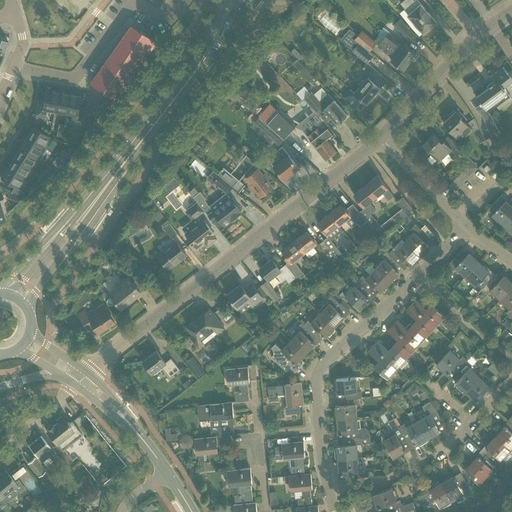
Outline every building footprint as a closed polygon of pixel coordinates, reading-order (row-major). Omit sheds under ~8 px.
[(436,22),(417,0),(414,0),(404,9),(413,20),(414,22),(415,24),(417,26),(419,27),(424,32),(423,32),(423,33),(436,22)] [(393,24),(407,39),(414,33),(400,18),(393,24)] [(93,83),(118,100),(156,41),(131,25),(93,83)] [(348,44),(356,33),(349,28),(341,39),(348,44)] [(383,29),(379,35),(387,45),(410,61),(412,59),(414,60),(418,55),(416,54),(416,53),(403,43),(402,44),(383,29)] [(354,39),(359,43),(369,51),(376,43),(361,31),(354,39)] [(387,45),(379,35),(374,41),(379,45),(378,46),(393,57),(391,60),(403,70),(410,61),(387,45)] [(369,51),(359,43),(352,51),(367,63),(373,55),(369,52),(369,51)] [(299,61),(303,57),(294,48),(291,52),(299,61)] [(303,74),(307,70),(297,60),(293,63),(303,74)] [(368,78),(355,93),(350,89),(343,97),(356,108),(362,101),(366,104),(387,80),(367,64),(361,71),(368,78)] [(511,99),(503,88),(511,80),(511,79),(503,67),(490,77),(495,83),(476,97),(483,106),(476,110),(481,115),(487,127),(492,138),(499,135),(493,120),(489,113),(486,110),(495,103),(499,109),(511,99)] [(54,110),(57,92),(45,90),(43,100),(38,99),(35,115),(41,117),(42,111),(54,113),(54,110)] [(69,94),(57,92),(54,110),(66,112),(69,94)] [(312,92),(303,100),(306,102),(308,104),(308,105),(317,114),(322,120),(325,124),(326,123),(325,123),(324,121),(330,116),(337,124),(347,115),(340,108),(328,93),(319,101),(312,92)] [(81,96),(69,94),(66,112),(73,113),(71,122),(82,124),(84,111),(79,110),(81,96)] [(449,117),(443,123),(446,125),(445,126),(448,130),(449,129),(450,130),(457,138),(462,133),(465,135),(471,129),(472,128),(467,123),(465,121),(467,119),(464,116),(458,110),(456,112),(456,111),(455,112),(454,110),(448,116),(449,117)] [(277,111),(266,124),(271,129),(283,140),(284,139),(295,127),(277,111)] [(85,113),(83,126),(90,129),(91,128),(91,127),(92,125),(93,124),(93,123),(95,115),(85,113)] [(26,138),(46,149),(52,139),(32,126),(25,137),(26,138)] [(309,126),(303,131),(307,136),(325,159),(330,155),(332,155),(335,153),(335,151),(336,150),(329,141),(327,138),(334,133),(329,127),(322,132),(318,127),(313,131),(309,126)] [(267,133),(266,135),(278,146),(278,145),(283,140),(271,129),(267,133)] [(479,129),(473,132),(479,144),(485,140),(479,129)] [(443,141),(442,142),(434,133),(422,144),(428,151),(430,149),(440,160),(451,149),(456,144),(448,136),(443,141)] [(26,138),(20,148),(35,157),(39,160),(46,149),(26,138)] [(278,154),(270,160),(274,165),(273,166),(284,179),(298,167),(288,154),(288,155),(282,147),(276,151),(278,154)] [(20,148),(14,158),(29,167),(35,157),(20,148)] [(470,163),(458,175),(449,184),(455,190),(478,167),(460,149),(458,151),(470,163)] [(63,150),(59,157),(67,162),(71,156),(63,150)] [(14,158),(8,168),(23,177),(29,167),(14,158)] [(61,162),(58,166),(63,168),(67,163),(62,159),(61,162)] [(262,175),(257,169),(261,166),(255,161),(244,174),(246,177),(245,178),(250,185),(250,186),(255,193),(257,191),(261,196),(272,188),(266,181),(268,180),(263,174),(262,175)] [(7,167),(0,178),(14,187),(11,192),(18,195),(20,190),(16,188),(23,177),(8,168),(7,167)] [(218,174),(233,186),(238,179),(223,167),(218,174)] [(393,196),(387,188),(388,188),(378,175),(366,185),(376,197),(382,193),(388,201),(393,196)] [(174,177),(163,186),(165,188),(173,182),(177,186),(180,184),(174,177)] [(219,177),(214,182),(218,185),(227,193),(232,188),(223,180),(219,177)] [(38,178),(34,185),(36,186),(44,181),(38,178)] [(376,197),(366,185),(354,194),(363,207),(364,206),(370,214),(375,210),(369,203),(376,197)] [(194,188),(189,192),(193,197),(199,193),(194,188)] [(199,193),(193,197),(197,202),(204,212),(214,224),(219,220),(224,226),(241,212),(236,206),(238,205),(232,198),(231,199),(230,198),(214,212),(210,207),(207,204),(208,203),(205,200),(206,199),(200,192),(199,193)] [(511,206),(500,196),(495,202),(489,209),(494,213),(492,215),(502,225),(511,214),(511,206)] [(397,202),(406,214),(413,209),(403,197),(397,202)] [(199,222),(196,225),(185,233),(196,247),(204,241),(207,245),(216,238),(213,234),(214,234),(199,216),(204,212),(197,202),(188,209),(192,214),(196,219),(196,218),(199,222)] [(341,204),(329,213),(338,225),(345,220),(347,219),(351,215),(357,223),(360,227),(367,222),(359,212),(353,204),(345,210),(341,204)] [(158,210),(153,215),(157,221),(163,216),(158,210)] [(338,225),(329,213),(317,223),(322,229),(321,230),(325,236),(338,225)] [(511,214),(502,225),(511,233),(511,214)] [(385,231),(375,219),(368,224),(373,230),(378,236),(385,231)] [(177,233),(167,221),(161,225),(171,237),(177,233)] [(406,240),(404,242),(419,256),(424,251),(428,247),(429,246),(427,245),(432,240),(430,238),(420,229),(416,224),(411,230),(413,232),(411,234),(406,240)] [(372,229),(365,234),(371,242),(373,241),(378,236),(373,230),(372,229)] [(312,236),(311,237),(306,232),(295,241),(304,252),(316,242),(312,236)] [(328,237),(322,241),(330,250),(331,250),(334,253),(334,254),(339,250),(328,237)] [(304,252),(295,241),(283,250),(287,256),(284,258),(287,263),(285,264),(296,277),(298,280),(305,275),(295,263),(298,261),(296,258),(304,252)] [(330,250),(322,241),(318,245),(329,259),(333,255),(334,255),(334,253),(331,250),(330,250)] [(186,255),(175,242),(158,255),(169,269),(186,255)] [(393,249),(388,254),(402,267),(401,267),(404,269),(408,265),(409,266),(419,256),(404,242),(395,251),(393,249)] [(339,250),(334,254),(337,257),(336,257),(343,265),(350,259),(346,254),(341,253),(339,250)] [(384,259),(375,269),(389,283),(399,273),(400,274),(404,269),(401,267),(402,267),(388,254),(386,251),(381,256),(384,259)] [(465,277),(479,262),(468,253),(463,259),(458,254),(446,267),(451,272),(455,268),(465,277)] [(296,277),(285,264),(280,269),(272,259),(260,268),(269,280),(276,275),(281,282),(286,279),(289,283),(296,277)] [(479,262),(465,277),(475,286),(477,284),(482,289),(488,282),(483,278),(489,272),(479,262)] [(363,276),(359,280),(358,281),(372,294),(374,296),(379,291),(380,293),(389,283),(375,269),(366,278),(363,276)] [(482,289),(476,295),(482,300),(490,291),(500,300),(511,286),(511,283),(504,276),(498,282),(492,277),(488,282),(482,289)] [(129,278),(123,282),(125,285),(111,296),(121,308),(140,292),(129,278)] [(346,295),(345,296),(349,300),(359,309),(364,304),(368,300),(369,302),(374,296),(372,294),(358,281),(359,280),(356,278),(351,284),(354,286),(352,288),(346,294),(346,295)] [(261,286),(267,294),(273,302),(279,297),(266,282),(261,286)] [(263,298),(256,290),(251,283),(244,289),(240,284),(227,295),(237,308),(242,314),(252,306),(252,307),(263,298)] [(511,286),(500,300),(510,308),(506,313),(511,318),(511,286)] [(329,304),(320,314),(334,327),(343,318),(344,319),(350,313),(331,296),(326,301),(329,304)] [(416,299),(411,305),(434,327),(444,316),(431,304),(426,309),(416,299)] [(87,314),(84,310),(77,314),(84,325),(91,321),(98,333),(114,322),(102,304),(87,314)] [(434,327),(411,305),(406,310),(416,320),(412,325),(425,337),(434,327)] [(198,348),(224,328),(209,309),(187,326),(192,333),(189,336),(198,348)] [(334,327),(320,314),(311,323),(308,321),(304,325),(308,328),(307,329),(320,340),(324,336),(325,337),(334,327)] [(277,318),(273,322),(279,327),(282,323),(277,318)] [(397,320),(392,326),(415,347),(425,337),(412,325),(407,330),(397,320)] [(292,339),(291,340),(305,354),(310,349),(314,344),(315,345),(320,340),(307,329),(308,328),(304,325),(302,323),(297,328),(300,331),(298,333),(292,339)] [(415,347),(392,326),(387,331),(397,341),(393,345),(406,357),(415,347)] [(455,326),(451,331),(455,335),(459,330),(455,326)] [(506,330),(502,335),(507,340),(511,335),(506,330)] [(282,350),(279,347),(275,344),(271,348),(273,350),(274,352),(273,355),(272,356),(271,357),(286,371),(290,368),(295,372),(301,365),(298,362),(305,354),(291,340),(282,350)] [(378,341),(373,346),(397,368),(406,357),(393,345),(389,350),(378,341)] [(397,368),(373,346),(368,352),(378,361),(374,366),(387,378),(397,368)] [(460,358),(450,349),(436,365),(446,374),(447,373),(452,377),(468,360),(463,355),(460,358)] [(170,378),(180,370),(171,358),(165,362),(156,351),(143,361),(153,373),(159,368),(160,370),(163,368),(170,378)] [(434,353),(429,358),(433,361),(438,356),(434,353)] [(472,364),(468,360),(452,377),(456,381),(455,382),(465,392),(479,377),(469,367),(472,364)] [(494,362),(490,368),(497,373),(500,367),(494,362)] [(249,382),(247,367),(226,369),(227,384),(238,383),(239,391),(234,392),(235,401),(249,400),(247,382),(249,382)] [(201,368),(195,372),(199,376),(204,372),(201,368)] [(479,377),(465,392),(476,401),(477,400),(481,405),(497,388),(491,383),(489,385),(479,377)] [(361,390),(357,391),(355,378),(336,380),(337,394),(339,393),(339,400),(359,397),(359,398),(362,397),(361,390)] [(187,380),(182,384),(185,388),(190,384),(187,380)] [(268,387),(269,401),(278,400),(278,395),(286,394),(288,406),(289,405),(290,413),(303,412),(302,404),(303,404),(300,382),(285,384),(285,385),(268,387)] [(380,387),(372,388),(373,396),(385,394),(380,387)] [(423,390),(417,394),(420,399),(426,396),(423,390)] [(340,405),(337,406),(335,406),(337,420),(357,417),(356,404),(359,404),(359,398),(359,397),(339,400),(340,405)] [(387,399),(382,403),(387,408),(392,404),(387,399)] [(233,417),(232,402),(198,406),(200,420),(223,418),(224,426),(219,427),(220,436),(233,435),(231,417),(233,417)] [(447,429),(433,407),(430,402),(422,406),(424,410),(416,415),(419,419),(418,420),(428,438),(440,431),(440,432),(447,429)] [(80,426),(86,418),(80,413),(74,421),(80,426)] [(72,461),(63,450),(82,435),(71,422),(69,423),(68,422),(67,423),(61,416),(55,421),(57,423),(53,426),(53,425),(48,430),(46,431),(58,445),(53,448),(67,466),(72,461)] [(336,433),(337,439),(359,437),(369,436),(369,431),(365,428),(358,429),(357,417),(337,420),(338,433),(336,433)] [(428,438),(418,420),(407,427),(405,423),(399,427),(412,449),(417,446),(417,445),(428,438)] [(505,426),(495,437),(510,450),(511,447),(511,424),(510,423),(506,427),(505,426)] [(395,433),(383,440),(387,447),(385,449),(385,450),(384,451),(388,456),(391,454),(393,458),(405,451),(406,452),(412,449),(399,427),(393,430),(395,433)] [(171,433),(165,433),(166,440),(178,439),(177,432),(171,433)] [(54,452),(51,449),(41,436),(28,446),(36,456),(27,463),(38,476),(45,471),(40,464),(54,452)] [(216,436),(194,439),(196,454),(199,453),(200,462),(203,462),(204,471),(217,470),(216,452),(218,451),(216,436)] [(359,437),(337,439),(338,446),(336,446),(338,460),(358,457),(356,444),(360,444),(359,437)] [(510,450),(495,437),(486,447),(487,448),(483,452),(499,468),(504,462),(501,460),(510,450)] [(282,446),(275,447),(276,459),(289,458),(294,457),(295,465),(290,466),(291,475),(305,474),(303,456),(305,456),(303,441),(281,444),(282,446)] [(478,456),(468,466),(469,467),(467,471),(482,487),(486,482),(483,479),(492,469),(495,472),(499,468),(483,452),(479,457),(478,456)] [(359,471),(358,457),(338,460),(339,474),(341,474),(342,480),(364,478),(363,470),(359,471)] [(22,466),(11,475),(15,480),(26,471),(22,466)] [(236,505),(253,503),(251,483),(252,483),(250,468),(226,471),(228,486),(241,484),(242,494),(235,495),(236,505)] [(0,507),(4,505),(0,501),(11,491),(15,496),(25,488),(18,480),(15,482),(12,479),(6,471),(0,475),(0,507)] [(103,473),(96,479),(100,484),(107,478),(103,473)] [(284,476),(284,477),(277,478),(278,483),(289,482),(290,490),(301,489),(302,497),(298,497),(299,507),(312,506),(310,489),(312,488),(311,473),(305,474),(291,475),(284,476)] [(465,497),(472,493),(461,473),(454,477),(454,476),(442,483),(452,501),(463,494),(465,497)] [(511,483),(511,481),(507,478),(492,494),(497,499),(511,483)] [(452,501),(442,483),(430,490),(430,491),(425,494),(431,506),(427,508),(429,511),(439,511),(442,510),(440,507),(442,506),(444,508),(451,504),(450,502),(452,501)] [(478,484),(473,487),(477,494),(482,491),(478,484)] [(395,489),(392,490),(392,488),(373,494),(378,508),(379,507),(380,511),(384,511),(412,503),(412,502),(408,504),(407,501),(402,503),(400,500),(396,501),(395,498),(398,497),(395,489)] [(100,489),(82,503),(97,506),(102,490),(100,489)] [(253,503),(236,505),(227,505),(227,511),(229,511),(235,511),(234,511),(256,511),(256,502),(253,503)] [(384,511),(403,511),(414,508),(412,503),(384,511)]
